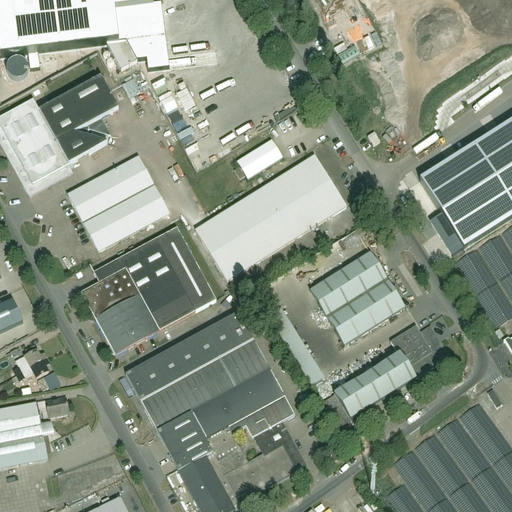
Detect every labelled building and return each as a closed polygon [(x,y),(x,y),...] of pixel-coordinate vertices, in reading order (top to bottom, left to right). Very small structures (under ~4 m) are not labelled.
[(0,0),(0,58),(0,61),(28,57),(30,72),(40,71),(39,56),(107,47),(106,46),(122,36),(138,64),(137,64),(147,63),(148,74),(170,72),(161,7),(153,8),(152,0),(0,0)] [(107,47),(121,73),(137,64),(138,64),(122,36),(106,46),(107,47)] [(33,89),(45,83),(42,76),(30,82),(33,89)] [(15,137),(0,145),(0,146),(29,199),(73,175),(68,167),(107,146),(73,136),(83,131),(108,137),(111,137),(101,121),(118,111),(101,79),(39,113),(11,129),(15,137)] [(135,82),(125,87),(132,101),(142,96),(135,82)] [(22,88),(12,92),(15,98),(25,94),(22,88)] [(0,120),(0,145),(15,137),(11,129),(39,113),(33,102),(0,120)] [(511,123),(419,183),(463,251),(511,220),(511,123)] [(247,141),(253,150),(278,133),(272,124),(247,141)] [(368,139),(373,148),(380,144),(374,135),(368,139)] [(311,141),(297,149),(300,155),(314,146),(311,141)] [(237,165),(240,169),(247,182),(282,160),(271,143),(237,165)] [(227,285),(346,209),(314,158),(195,233),(227,285)] [(68,197),(91,240),(99,254),(169,216),(139,160),(68,197)] [(115,358),(216,303),(176,230),(94,275),(99,285),(81,295),(91,313),(89,320),(96,322),(110,349),(105,352),(108,357),(113,354),(115,358)] [(404,310),(388,285),(369,255),(309,293),(344,348),(404,310)] [(278,284),(269,288),(276,301),(284,297),(278,284)] [(13,303),(0,308),(0,335),(23,325),(13,303)] [(306,468),(282,425),(295,418),(254,342),(238,314),(125,376),(141,404),(156,433),(179,473),(200,511),(245,511),(249,500),(306,468)] [(399,358),(324,405),(340,430),(415,383),(414,381),(438,366),(437,364),(448,357),(431,330),(420,336),(416,329),(391,345),(399,358)] [(285,338),(309,386),(322,379),(298,331),(285,338)] [(511,341),(509,343),(507,340),(503,343),(504,344),(505,343),(511,354),(511,341)] [(16,378),(47,361),(44,356),(40,358),(37,352),(36,352),(34,348),(25,352),(28,357),(24,359),(27,365),(13,373),(16,378)] [(47,361),(16,378),(19,383),(33,375),(36,381),(49,374),(46,368),(50,366),(47,361)] [(43,393),(49,389),(44,380),(37,383),(43,393)] [(493,392),(487,396),(497,411),(502,407),(493,392)] [(37,409),(38,415),(47,413),(49,420),(69,416),(66,400),(45,404),(46,407),(37,409)] [(38,415),(37,409),(36,406),(0,412),(0,470),(47,462),(38,415)] [(337,461),(330,452),(323,456),(330,466),(337,461)] [(126,511),(120,499),(95,511),(126,511)]
